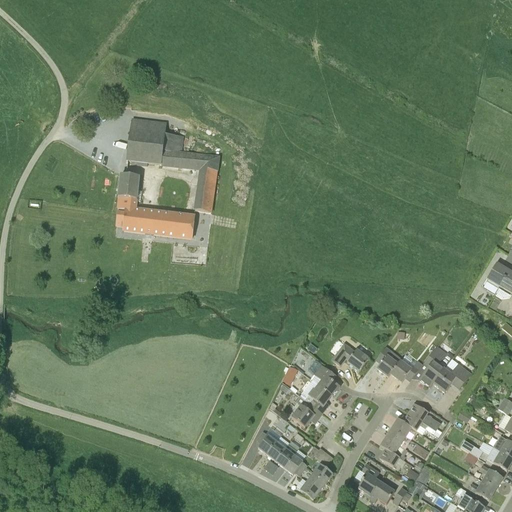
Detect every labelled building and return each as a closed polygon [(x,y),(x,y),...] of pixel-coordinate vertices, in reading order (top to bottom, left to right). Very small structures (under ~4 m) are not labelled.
[(132,122),(126,163),(131,163),(136,164),(147,165),(199,172),(199,173),(193,213),(212,216),(219,158),(202,156),(182,154),(184,138),(165,136),(166,126),(132,122)] [(118,214),(117,226),(124,227),(123,232),(123,233),(192,240),(194,218),(136,212),(137,203),(141,203),(142,193),(138,193),(140,179),(130,178),(121,177),(118,199),(119,199),(117,210),(125,211),(125,214),(118,214)] [(487,282),(486,283),(493,287),(489,294),(494,297),(498,290),(499,290),(509,273),(497,266),(497,265),(487,282)] [(511,298),(511,295),(511,275),(509,274),(500,290),(495,297),(502,301),(510,299),(510,297),(511,298)] [(397,333),(397,341),(404,342),(405,334),(397,333)] [(307,350),(307,351),(313,356),(313,355),(317,351),(311,346),(307,350)] [(335,357),(331,362),(334,364),(340,369),(341,367),(344,364),(346,362),(348,363),(347,364),(349,366),(353,369),(352,370),(358,375),(369,361),(361,355),(356,351),(355,353),(347,348),(344,352),(341,350),(335,357)] [(390,352),(386,348),(382,354),(375,362),(380,366),(377,370),(388,379),(390,376),(401,362),(400,362),(402,361),(390,352)] [(427,370),(419,382),(430,390),(433,386),(444,371),(447,366),(442,362),(447,355),(441,351),(437,348),(423,366),(427,370)] [(398,366),(390,376),(401,384),(405,380),(410,383),(411,381),(422,367),(417,363),(416,365),(405,357),(401,363),(401,362),(398,366)] [(444,371),(433,386),(444,395),(450,387),(451,386),(459,392),(471,375),(464,370),(458,366),(452,361),(447,366),(444,371)] [(315,362),(308,372),(314,376),(313,377),(321,382),(317,386),(318,387),(331,398),(332,399),(339,390),(340,389),(332,383),(335,378),(333,376),(325,370),(321,367),(315,362)] [(291,369),(284,385),(290,388),(294,379),(295,380),(298,373),(297,373),(298,372),(291,369)] [(312,392),(308,397),(313,401),(309,405),(323,416),(326,411),(329,407),(326,405),(331,398),(318,387),(317,386),(317,387),(313,393),(312,392)] [(299,408),(291,419),(297,424),(305,430),(310,423),(312,421),(316,424),(323,416),(309,405),(304,401),(300,398),(310,407),(307,411),(300,406),(299,408)] [(498,411),(507,417),(511,408),(511,404),(505,400),(498,411)] [(408,415),(436,433),(440,426),(427,417),(428,415),(414,406),(408,415)] [(462,412),(457,419),(465,424),(469,417),(462,412)] [(405,421),(402,424),(412,430),(417,433),(420,428),(433,437),(436,433),(408,415),(405,421)] [(393,426),(390,429),(391,430),(406,439),(409,434),(414,437),(417,433),(412,430),(402,424),(401,423),(397,421),(394,427),(393,426)] [(290,427),(287,430),(293,435),(296,431),(290,427)] [(388,435),(386,439),(400,448),(404,443),(409,446),(411,442),(406,439),(391,430),(388,435)] [(262,435),(256,443),(261,446),(258,450),(266,457),(277,443),(268,437),(267,437),(266,436),(263,434),(262,435)] [(297,435),(294,439),(299,443),(300,444),(303,440),(297,435)] [(493,449),(511,460),(511,445),(500,438),(493,449)] [(383,443),(380,448),(384,451),(385,451),(399,461),(403,463),(405,459),(404,458),(401,457),(397,454),(400,448),(386,439),(383,443)] [(275,464),(285,450),(277,443),(266,457),(275,464)] [(464,443),(460,450),(479,461),(483,454),(464,443)] [(285,450),(275,464),(284,470),(294,457),(297,453),(296,453),(288,447),(285,450)] [(307,457),(312,461),(314,458),(319,453),(314,449),(307,457)] [(489,456),(486,461),(493,465),(507,473),(511,464),(511,460),(493,449),(489,456)] [(396,466),(399,461),(385,451),(379,460),(388,466),(398,473),(400,469),(396,466)] [(293,477),(294,475),(297,471),(300,468),(303,464),(302,463),(294,457),(284,470),(293,477)] [(417,464),(414,469),(420,473),(424,466),(420,464),(419,465),(417,464)] [(313,475),(326,485),(333,476),(320,466),(313,475)] [(380,475),(374,472),(366,466),(362,473),(366,476),(361,483),(362,484),(358,491),(370,499),(380,484),(375,481),(380,475)] [(424,468),(416,482),(422,486),(431,473),(424,468)] [(482,483),(496,491),(503,480),(482,468),(479,473),(486,477),(482,483)] [(412,472),(408,479),(414,483),(418,476),(417,475),(413,473),(412,472)] [(319,494),(326,485),(313,475),(307,484),(319,494)] [(416,482),(408,493),(418,500),(425,488),(423,487),(422,486),(416,482)] [(489,503),(496,491),(482,483),(478,490),(471,486),(468,491),(489,503)] [(313,502),(319,494),(307,484),(300,493),(313,502)] [(368,501),(370,502),(373,504),(375,505),(377,501),(386,507),(392,498),(395,494),(380,484),(370,499),(368,501)] [(401,490),(392,504),(398,508),(402,501),(407,494),(401,490)] [(407,494),(402,501),(407,504),(411,497),(407,494)] [(462,501),(457,509),(462,511),(483,511),(485,510),(482,508),(477,505),(470,501),(472,497),(466,494),(464,497),(462,501)]
